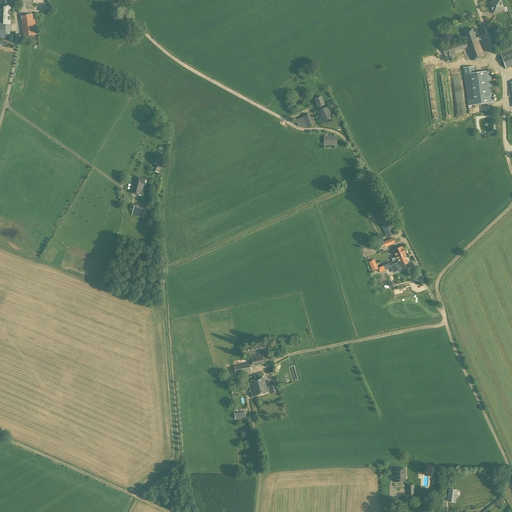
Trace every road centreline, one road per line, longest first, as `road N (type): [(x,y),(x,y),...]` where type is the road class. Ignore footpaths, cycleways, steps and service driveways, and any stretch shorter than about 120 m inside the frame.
road 1 (track): [(111,0),(186,66),(299,128),(343,137),(442,305)]
road 2 (track): [(468,511),(503,492),(510,473),(444,323),(437,278),(511,202)]
road 3 (track): [(444,322),(301,351),(246,377),(257,511)]
road 4 (track): [(166,511),(0,436)]
road 5 (track): [(511,163),(480,0)]
road 6 (unclassified): [(5,102),(123,193)]
